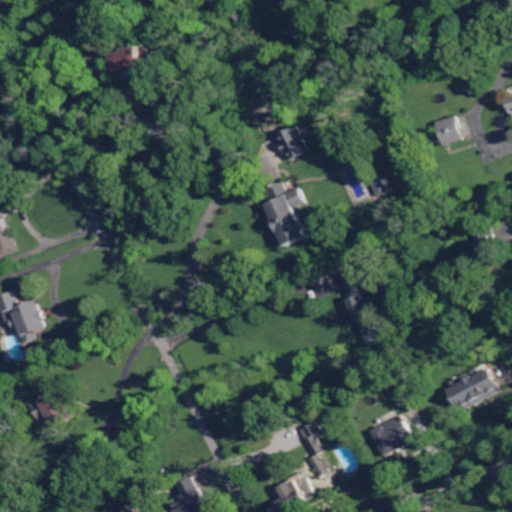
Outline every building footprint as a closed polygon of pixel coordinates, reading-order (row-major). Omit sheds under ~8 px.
[(237,24),(231,17),(238,12),(243,18),(237,24)] [(140,51),(149,48),(152,58),(145,60),(147,67),(119,75),(118,73),(117,69),(116,66),(113,53),(128,49),(130,49),(139,46),(140,51)] [(446,145),(439,123),(460,116),(466,139),(446,145)] [(152,139),(150,124),(170,121),(173,136),(152,139)] [(290,153),(287,144),(289,143),(304,137),(308,146),(290,153)] [(158,177),(148,176),(149,164),(159,165),(158,177)] [(385,195),(378,179),(383,176),(390,193),(385,195)] [(291,192),(302,187),(309,203),(297,209),(310,238),(289,247),(284,237),(278,239),(269,217),(275,214),(270,204),(275,202),(269,188),(286,181),(291,192)] [(0,203),(13,237),(16,235),(22,251),(4,257),(0,247),(0,203)] [(482,255),(475,229),(493,224),(500,249),(482,255)] [(387,285),(366,294),(375,316),(373,317),(376,325),(393,319),(398,332),(370,343),(361,322),(360,319),(343,277),(350,274),(356,272),(357,274),(378,266),(379,265),(387,285)] [(421,303),(416,288),(431,284),(435,299),(421,303)] [(24,305),(39,299),(50,329),(40,332),(42,338),(29,343),(23,329),(19,330),(15,320),(10,321),(1,296),(18,289),(24,305)] [(27,353),(25,345),(31,343),(34,351),(27,353)] [(484,403),(482,404),(478,405),(477,402),(463,409),(453,390),(466,384),(477,378),(493,369),(493,370),(501,386),(504,392),(484,403)] [(395,399),(388,385),(402,379),(409,393),(408,393),(396,399),(395,399)] [(78,416),(58,427),(52,415),(43,420),(40,415),(37,417),(31,407),(64,390),(78,416)] [(389,456),(376,431),(385,426),(400,418),(405,415),(416,435),(398,444),(400,448),(401,449),(401,450),(389,456)] [(318,455),(315,450),(310,441),(304,430),(306,429),(320,421),(326,431),(320,435),(328,448),(318,454),(318,455)] [(325,478),(324,477),(314,460),(320,456),(323,454),(334,473),(325,478)] [(52,486),(44,470),(65,459),(73,474),(52,486)] [(307,479),(312,476),(316,484),(322,496),(299,507),(298,508),(290,511),(281,511),(277,503),(282,500),(280,497),(279,495),(277,491),(295,482),(293,480),(294,479),(304,474),(307,479)] [(179,511),(176,505),(184,501),(182,497),(187,495),(181,485),(196,477),(214,511),(179,511)]
